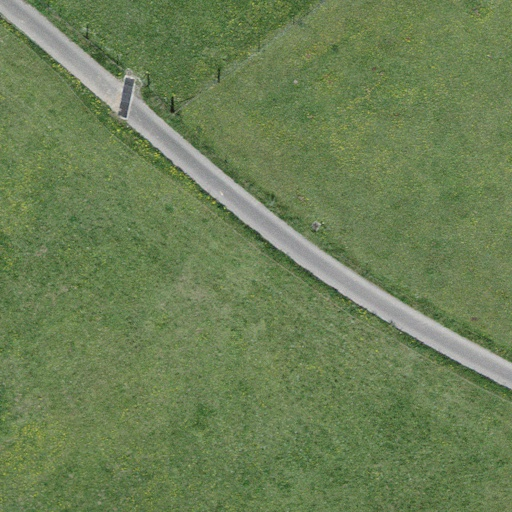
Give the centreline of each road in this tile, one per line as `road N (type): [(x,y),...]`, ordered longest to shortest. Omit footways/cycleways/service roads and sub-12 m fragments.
road 1 (track): [(511,377),(373,299),(289,240),(102,87)]
road 2 (residential): [(102,87),(4,0)]
